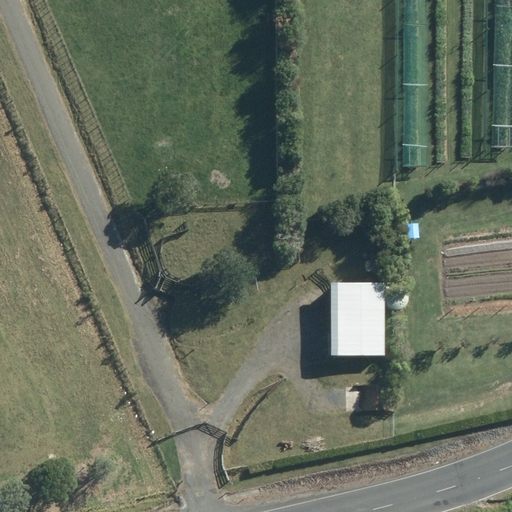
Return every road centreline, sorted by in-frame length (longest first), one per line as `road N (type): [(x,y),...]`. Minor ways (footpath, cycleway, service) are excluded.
road 1 (track): [(216,511),(9,0)]
road 2 (track): [(202,475),(212,430),(304,304)]
road 3 (tertiary): [(367,511),(511,465)]
